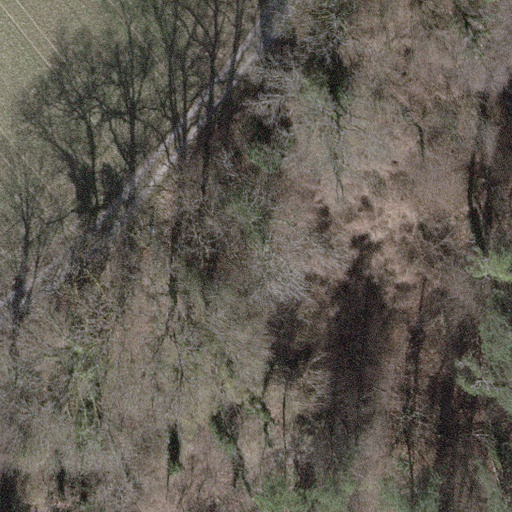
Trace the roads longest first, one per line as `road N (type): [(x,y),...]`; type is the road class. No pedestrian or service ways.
road 1 (track): [(286,0),(98,235)]
road 2 (track): [(98,235),(0,311)]
